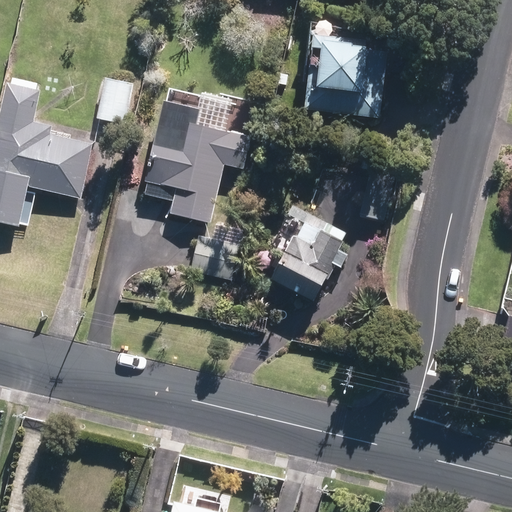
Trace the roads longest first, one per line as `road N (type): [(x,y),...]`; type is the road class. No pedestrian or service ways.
road 1 (residential): [(502,0),(406,452)]
road 2 (residential): [(406,452),(0,354)]
